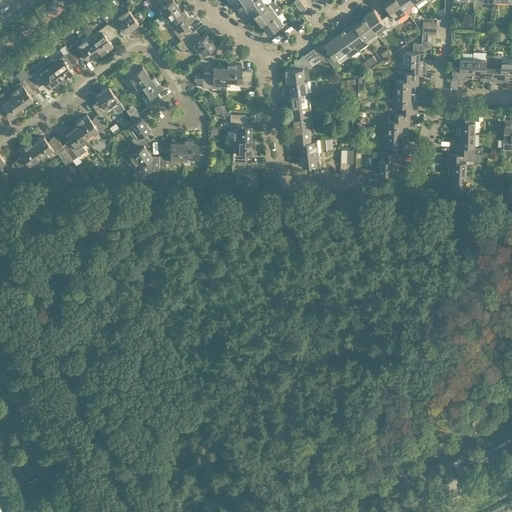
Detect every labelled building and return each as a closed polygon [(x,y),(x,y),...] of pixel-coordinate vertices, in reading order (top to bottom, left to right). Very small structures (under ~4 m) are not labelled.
[(166,0),(153,0),(150,3),(159,16),(156,19),(160,25),(167,20),(184,8),(184,7),(181,9),(174,0),(170,0),(168,2),(166,0)] [(234,0),(241,9),(246,5),(253,0),(234,0)] [(253,0),(246,5),(247,6),(253,15),(255,13),(268,4),(267,4),(267,3),(264,0),(253,0)] [(255,13),(262,23),(277,12),(282,9),(275,0),(273,0),(270,2),(268,4),(255,13)] [(307,8),(301,0),(294,0),(302,12),(307,8)] [(392,11),(387,15),(395,26),(400,22),(397,18),(407,10),(399,0),(389,0),(386,3),(392,11)] [(414,0),(399,0),(407,10),(405,8),(415,1),(414,0)] [(108,8),(102,13),(106,19),(108,22),(115,31),(116,30),(121,27),(121,26),(122,25),(123,25),(127,31),(138,22),(128,8),(122,12),(120,9),(112,15),(108,8)] [(167,20),(181,40),(196,29),(195,29),(193,30),(187,23),(192,19),(184,8),(167,20)] [(374,8),(364,15),(377,32),(378,33),(388,26),(390,30),(395,26),(387,15),(382,18),(374,8)] [(277,12),(262,23),(270,33),(277,27),(281,32),(293,24),(289,19),(285,22),(277,12)] [(366,17),(356,24),(367,39),(377,32),(364,15),(366,17)] [(399,63),(398,71),(419,71),(427,72),(427,59),(424,58),(425,48),(428,48),(429,40),(428,40),(428,32),(437,33),(437,21),(423,20),(423,42),(413,42),(413,50),(406,50),(406,63),(399,63)] [(115,31),(108,22),(89,36),(99,51),(101,54),(113,45),(109,40),(117,34),(115,31)] [(351,24),(345,29),(360,49),(369,42),(367,39),(356,24),(353,27),(351,24)] [(196,29),(181,40),(176,43),(182,51),(187,47),(191,52),(196,49),(200,55),(215,45),(206,33),(201,37),(196,29)] [(345,29),(335,36),(346,51),(350,56),(360,49),(345,29)] [(437,41),(437,33),(428,32),(428,40),(429,40),(437,41)] [(333,33),(318,44),(327,56),(331,61),(334,67),(340,62),(337,57),(346,51),(335,36),(333,33)] [(81,38),(67,47),(69,50),(76,59),(84,54),(88,59),(99,51),(89,36),(83,41),(81,38)] [(318,44),(314,48),(322,59),(327,56),(318,44)] [(314,48),(309,51),(317,62),(321,60),(322,59),(314,48)] [(388,48),(381,53),(385,58),(392,53),(388,48)] [(51,59),(48,61),(60,78),(62,81),(74,73),(70,68),(78,62),(76,59),(69,50),(56,60),(55,59),(51,59)] [(309,51),(305,54),(313,66),(317,62),(309,51)] [(480,80),(493,80),(494,54),(487,53),(487,51),(473,51),(473,58),(472,77),(480,77),(480,80)] [(290,68),(286,69),(287,82),(290,81),(305,79),(308,79),(310,79),(308,66),(312,66),(313,66),(305,54),(290,65),(290,68)] [(506,78),(511,78),(511,59),(501,59),(501,54),(494,54),(493,80),(506,80),(506,78)] [(373,55),(367,59),(370,64),(377,59),(373,55)] [(465,77),(472,77),(473,58),(453,58),(452,79),(465,79),(465,77)] [(370,64),(367,59),(361,64),(364,69),(370,64)] [(48,61),(28,75),(37,87),(43,83),(43,82),(45,81),(49,87),(60,78),(48,61)] [(132,81),(136,87),(154,75),(151,77),(143,65),(137,69),(132,61),(120,69),(129,83),(132,81)] [(227,80),(228,63),(227,62),(227,67),(213,66),(213,72),(203,72),(202,87),(219,87),(219,84),(227,84),(227,80)] [(242,63),(228,63),(227,80),(235,81),(234,84),(251,85),(252,70),(242,69),(242,63)] [(13,95),(21,106),(33,98),(29,93),(37,87),(28,75),(23,68),(16,73),(21,80),(15,85),(17,88),(11,92),(13,95)] [(359,77),(359,82),(365,83),(365,79),(367,79),(367,71),(359,77)] [(398,78),(398,91),(416,92),(416,84),(419,84),(419,71),(398,71),(398,78)] [(154,75),(136,87),(137,88),(140,86),(144,91),(141,93),(150,107),(162,99),(157,90),(162,87),(154,75)] [(290,81),(292,93),(314,90),(317,90),(316,78),(310,79),(308,79),(305,79),(290,81)] [(342,80),(343,87),(355,86),(355,78),(342,80)] [(100,99),(92,104),(99,113),(101,116),(114,107),(112,104),(118,99),(108,85),(96,93),(100,99)] [(355,86),(343,87),(344,95),(356,94),(355,86)] [(292,98),(289,99),(290,105),(293,105),(311,103),(316,102),(314,90),(292,93),(292,98)] [(398,91),(397,112),(411,112),(418,112),(418,99),(416,99),(416,92),(398,91)] [(5,96),(0,99),(0,117),(2,116),(6,114),(5,113),(7,112),(8,112),(11,116),(12,118),(13,116),(23,109),(21,106),(13,95),(7,99),(5,96)] [(344,111),(352,110),(356,110),(356,102),(343,103),(344,111)] [(293,105),(294,117),(312,115),(311,103),(293,105)] [(352,110),(344,111),(345,119),(353,118),(352,110)] [(389,118),(389,132),(407,132),(408,125),(411,125),(411,112),(397,112),(390,111),(390,118),(389,118)] [(457,124),(457,132),(475,132),(476,119),(480,120),(480,112),(455,111),(455,124),(457,124)] [(83,116),(76,122),(78,125),(86,137),(86,136),(87,136),(92,132),(94,135),(108,126),(101,116),(99,113),(99,114),(98,114),(95,116),(91,119),(89,116),(87,114),(83,116)] [(233,138),(237,138),(254,138),(251,138),(251,124),(245,124),(245,114),(230,113),(230,130),(233,130),(233,138)] [(293,129),(314,127),(312,115),(294,117),(296,129),(293,129)] [(125,158),(150,140),(145,132),(150,128),(141,116),(127,126),(132,133),(129,135),(138,148),(125,158)] [(511,143),(511,119),(505,119),(503,148),(511,148),(511,143)] [(70,139),(62,144),(68,153),(73,159),(86,149),(82,144),(88,139),(86,137),(78,125),(66,133),(70,139)] [(115,125),(110,128),(114,133),(119,129),(115,125)] [(354,126),(346,127),(347,135),(355,135),(354,126)] [(293,129),(294,142),(312,140),(311,128),(314,128),(314,127),(293,129)] [(388,145),(388,152),(402,152),(409,153),(410,140),(407,140),(407,132),(389,132),(388,145)] [(454,139),(454,152),(481,153),(481,147),(475,147),(475,132),(457,132),(457,139),(454,139)] [(33,144),(32,144),(40,155),(42,158),(49,154),(51,157),(57,152),(61,158),(68,153),(62,144),(56,135),(48,141),(44,136),(33,144)] [(233,145),(232,161),(247,162),(248,152),(254,153),(254,138),(251,138),(237,138),(233,138),(233,145)] [(301,141),(302,153),(320,151),(327,150),(326,138),(312,140),(294,142),(301,141)] [(184,156),(185,139),(184,139),(184,142),(170,141),(170,148),(166,148),(166,163),(176,163),(176,160),(184,160),(184,156)] [(199,139),(185,139),(184,156),(192,156),(191,160),(208,160),(209,146),(199,146),(199,139)] [(150,140),(125,158),(129,164),(131,163),(137,171),(133,174),(136,177),(152,178),(152,185),(158,185),(159,167),(153,167),(153,163),(149,163),(147,160),(152,156),(151,155),(144,145),(150,140)] [(32,144),(30,141),(19,149),(22,155),(14,160),(23,172),(36,162),(34,160),(40,155),(32,144)] [(320,151),(302,153),(303,165),(316,164),(321,163),(320,151)] [(402,152),(388,152),(374,151),(373,164),(380,165),(380,172),(398,173),(399,165),(401,165),(402,152)] [(446,152),(446,164),(448,165),(448,172),(467,173),(467,160),(467,152),(454,152),(446,152)] [(247,162),(232,161),(232,172),(236,172),(235,186),(256,186),(257,172),(250,172),(251,162),(247,162)] [(467,173),(448,172),(448,179),(445,179),(445,193),(466,193),(467,173)]
